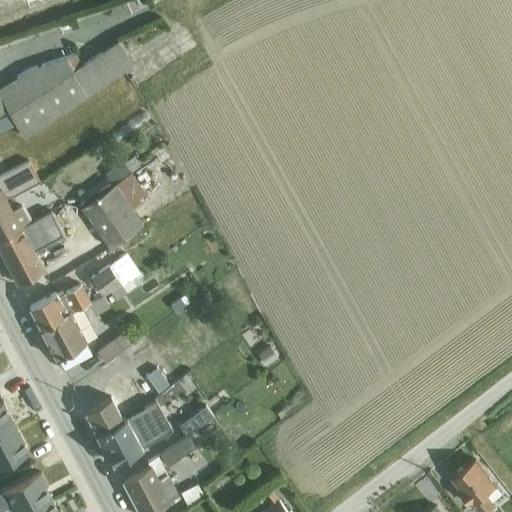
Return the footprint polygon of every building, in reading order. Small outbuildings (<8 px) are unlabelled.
[(0,113),(8,109),(83,63),(75,52),(66,56),(29,68),(0,86),(0,113)] [(0,131),(16,123),(9,112),(0,117),(0,131)] [(120,159),(103,171),(112,183),(129,171),(120,159)] [(0,184),(1,187),(0,187),(0,238),(34,222),(24,203),(13,209),(7,198),(39,181),(29,161),(20,166),(15,168),(0,176),(0,184)] [(118,241),(144,223),(134,209),(150,198),(131,172),(81,207),(110,247),(118,241)] [(37,220),(63,208),(59,201),(34,212),(37,220)] [(34,222),(0,238),(0,250),(18,284),(45,269),(34,250),(53,241),(51,237),(77,225),(76,223),(78,223),(70,205),(63,208),(37,220),(34,222)] [(109,290),(140,273),(126,252),(90,276),(102,294),(109,290)] [(140,273),(109,290),(116,299),(136,285),(134,281),(141,275),(140,273)] [(90,301),(91,300),(82,283),(65,292),(63,288),(29,306),(41,328),(82,305),(90,301)] [(183,292),(169,303),(176,311),(190,301),(183,292)] [(91,300),(90,301),(96,313),(109,306),(102,294),(91,300)] [(82,305),(41,328),(63,369),(92,354),(86,341),(97,335),(82,305)] [(121,333),(97,350),(105,360),(128,343),(121,333)] [(161,358),(152,338),(119,353),(128,372),(161,358)] [(270,345),(258,352),(267,366),(279,358),(270,345)] [(157,367),(145,375),(159,393),(178,377),(166,360),(157,367)] [(97,433),(144,405),(141,400),(148,396),(140,382),(85,410),(97,433)] [(144,405),(97,433),(113,463),(127,455),(141,448),(173,431),(155,398),(144,405)] [(3,401),(0,402),(0,433),(16,425),(3,401)] [(178,424),(186,434),(213,414),(206,404),(178,424)] [(16,425),(0,433),(0,464),(29,450),(16,425)] [(194,445),(186,434),(160,454),(168,464),(194,445)] [(141,448),(127,455),(130,459),(143,451),(141,448)] [(150,466),(123,481),(139,511),(150,511),(180,496),(158,455),(148,461),(150,466)] [(476,459),(454,476),(463,488),(461,490),(472,505),(474,504),(480,511),(494,511),(492,509),(497,506),(493,501),(486,492),(496,485),(496,484),(476,459)] [(41,471),(0,493),(0,511),(9,507),(11,511),(26,511),(52,498),(46,485),(48,484),(41,471)] [(197,482),(180,491),(182,496),(186,504),(203,493),(199,485),(197,482)] [(496,485),(486,492),(493,501),(503,493),(496,485)] [(274,501),(259,511),(289,511),(272,489),(268,492),(274,501)] [(52,498),(26,511),(62,511),(60,508),(58,509),(52,498)]
